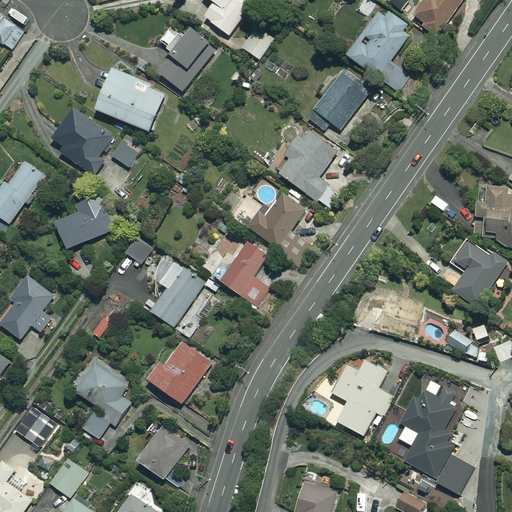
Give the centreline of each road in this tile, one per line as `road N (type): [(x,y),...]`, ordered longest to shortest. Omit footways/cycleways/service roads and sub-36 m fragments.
road 1 (tertiary): [(511,19),(272,364),(216,511)]
road 2 (residential): [(487,377),(378,341),(338,349),(298,388),(264,511)]
